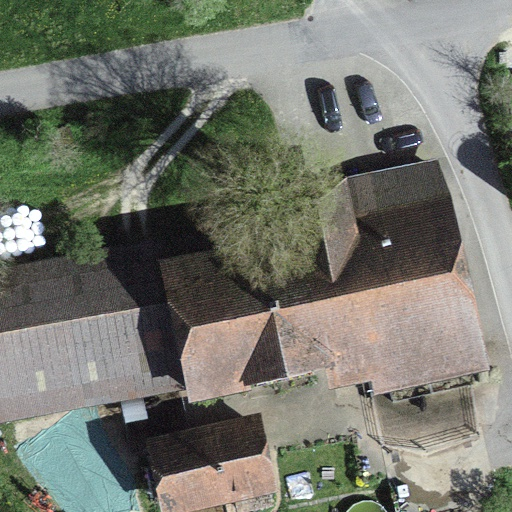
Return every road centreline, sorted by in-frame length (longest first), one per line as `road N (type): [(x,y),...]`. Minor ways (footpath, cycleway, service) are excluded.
road 1 (unclassified): [(0,97),(407,28)]
road 2 (residential): [(407,28),(511,336)]
